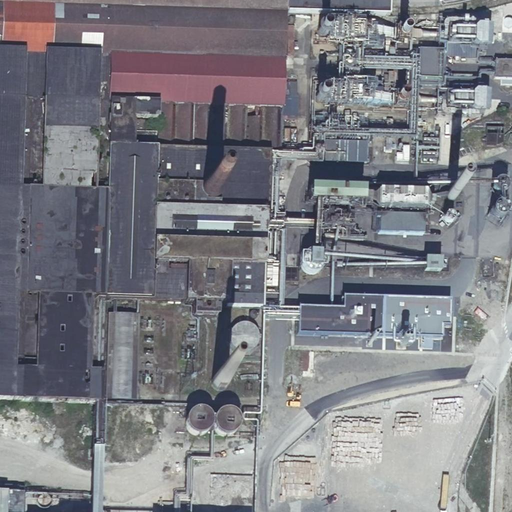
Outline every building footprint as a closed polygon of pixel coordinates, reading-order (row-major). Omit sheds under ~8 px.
[(0,0),(0,511),(20,511),(22,495),(112,499),(114,428),(115,406),(96,405),(100,302),(139,303),(182,304),(182,306),(191,306),(192,303),(215,304),(257,306),(260,216),(267,216),(269,152),(275,153),(280,28),(280,26),(281,16),(281,0),(0,0)] [(281,0),(281,16),(309,16),(390,19),(390,0),(281,0)] [(281,25),(280,26),(280,28),(281,30),(282,32),(284,33),(286,34),(288,33),(290,32),(291,31),(292,29),(292,27),(291,25),(290,23),(288,22),(286,22),(284,22),(283,23),(281,25)] [(342,136),(341,143),(355,144),(355,137),(365,137),(365,143),(386,145),(385,138),(419,140),(421,86),(442,86),(442,51),(417,50),(417,78),(362,76),(344,92),(344,111),(335,110),(334,136),(342,136)] [(511,60),(494,60),(494,79),(511,79),(511,60)] [(324,203),(323,224),(364,225),(365,215),(378,216),(377,226),(427,228),(428,212),(365,209),(366,188),(362,188),(362,179),(354,179),(354,187),(325,186),(325,189),(311,190),(310,203),(324,203)] [(453,191),(451,190),(449,191),(448,192),(446,193),(446,195),(446,197),(447,198),(448,199),(450,200),(452,200),(453,200),(455,198),(456,197),(456,195),(455,193),(454,192),(453,191)] [(423,266),(439,266),(439,251),(423,251),(423,266)] [(319,252),(316,252),(313,252),(309,254),(308,256),(306,260),(306,264),(307,268),(311,271),(315,272),(318,272),(321,271),(324,269),(325,265),(326,261),(325,258),(324,256),(322,254),(319,252)] [(340,303),(296,302),(295,344),(321,345),(321,344),(325,344),(325,336),(380,337),(381,292),(341,291),(340,303)] [(115,406),(136,407),(139,303),(100,302),(96,405),(115,406)] [(191,306),(191,313),(215,314),(215,304),(192,303),(191,306)] [(272,311),(296,312),(296,304),(272,303),(272,311)] [(247,323),(245,323),(243,323),(241,323),(239,323),(237,324),(235,325),(234,326),(232,328),(231,330),(230,331),(229,333),(229,335),(229,337),(229,339),(229,340),(230,342),(230,344),(231,346),(233,348),(234,349),(236,350),(238,351),(240,352),(242,352),(244,352),(246,352),(248,351),(250,351),(252,350),(253,348),(255,347),(256,345),(257,344),(257,342),(258,340),(258,338),(258,336),(258,334),(257,332),(255,329),(253,327),(251,325),(249,324),(247,323)] [(223,375),(220,374),(217,374),(214,376),(212,378),(211,381),(211,385),(213,387),(215,390),(218,391),(221,391),(224,390),(226,388),(228,385),(228,382),(228,379),(226,376),(223,375)] [(115,406),(114,428),(159,429),(159,407),(136,407),(115,406)] [(227,410),(223,411),(219,412),(216,414),(214,418),(213,421),(213,425),(215,429),(217,432),(220,434),(224,435),(228,434),(231,433),(234,431),(236,427),(237,424),(237,420),(236,416),(233,413),(230,411),(227,410)] [(201,411),(197,411),(193,412),(191,413),(187,417),(186,420),(186,424),(188,429),(191,432),(194,434),(197,435),(201,434),(204,433),(208,430),(210,427),(210,424),(210,420),(209,417),(207,414),(204,412),(201,411)] [(116,460),(115,495),(150,497),(151,462),(116,460)]
